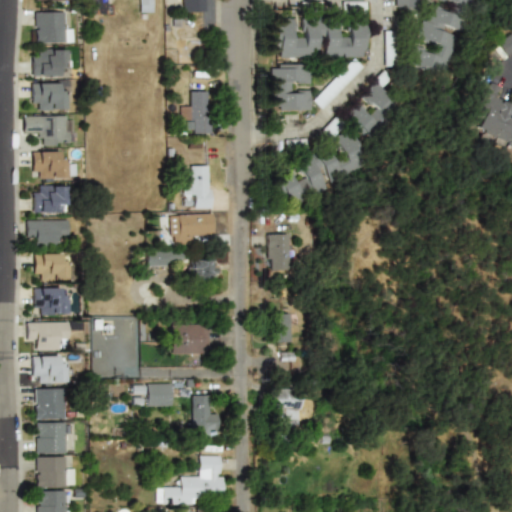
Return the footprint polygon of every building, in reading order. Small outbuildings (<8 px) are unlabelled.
[(107,0),(83,0),(83,14),(107,14),(107,0)] [(150,0),(131,0),(131,4),(136,4),(136,12),(150,12),(150,0)] [(202,11),(201,0),(180,0),(180,12),(202,11)] [(469,0),(438,0),(466,10),(469,0)] [(454,35),(456,35),(462,17),(427,5),(413,42),(410,40),(402,62),(440,76),(454,35)] [(62,11),(32,11),(32,43),(62,43),(62,11)] [(273,56),(318,57),(318,56),(362,57),(363,22),(345,21),(345,33),(337,32),(337,19),(273,18),(273,56)] [(511,50),(511,37),(508,32),(493,43),(504,57),(511,50)] [(29,75),(62,75),(62,51),(29,51),(29,75)] [(307,110),(307,86),(307,64),(269,64),(268,110),(307,110)] [(511,104),(493,98),(498,86),(479,79),(467,112),(477,115),(472,128),(482,132),(480,137),(511,149),(511,104)] [(28,101),(42,101),(42,109),(62,109),(62,82),(28,82),(28,101)] [(395,104),(371,82),(358,96),(372,109),(366,116),(353,103),(341,117),(364,138),(395,104)] [(207,91),(188,91),(188,102),(177,102),(177,122),(188,122),(188,134),(207,134),(207,91)] [(40,145),(71,145),(71,115),(20,115),(20,135),(40,135),(40,145)] [(284,205),(365,166),(346,127),(325,137),(328,143),(268,172),(284,205)] [(62,150),(29,150),(29,177),(72,177),(72,160),(62,160),(62,150)] [(208,165),(187,165),(187,193),(188,193),(188,208),(208,208),(208,165)] [(29,212),(62,212),(62,186),(29,186),(29,212)] [(210,237),(210,213),(174,213),(174,237),(210,237)] [(55,245),(55,236),(65,236),(65,219),(23,219),(23,235),(32,235),(32,245),(55,245)] [(264,234),(264,268),(285,268),(285,234),(264,234)] [(142,249),(142,265),(178,265),(178,249),(142,249)] [(65,253),(31,253),(31,279),(65,279),(65,253)] [(213,260),(189,260),(189,282),(213,282),(213,260)] [(30,287),(30,314),(63,314),(63,287),(30,287)] [(265,312),(265,342),(288,342),(288,312),(265,312)] [(34,350),(55,350),(55,340),(66,340),(66,321),(23,321),(23,340),(34,340),(34,350)] [(205,323),(169,323),(169,352),(205,352),(205,323)] [(62,355),(29,355),(29,382),(62,382),(62,355)] [(168,407),(168,383),(143,383),(143,407),(168,407)] [(32,418),(62,418),(62,387),(32,387),(32,418)] [(296,430),(297,389),(266,388),(265,430),(296,430)] [(188,396),(188,437),(208,437),(208,428),(213,428),(213,414),(205,414),(205,396),(188,396)] [(32,451),(62,451),(62,422),(32,422),(32,451)] [(219,455),(197,455),(197,476),(176,476),(176,487),(157,487),(157,498),(219,498),(219,455)] [(33,487),(72,487),(72,466),(62,466),(62,456),(33,456),(33,487)] [(34,511),(65,511),(65,490),(34,490),(34,511)]
